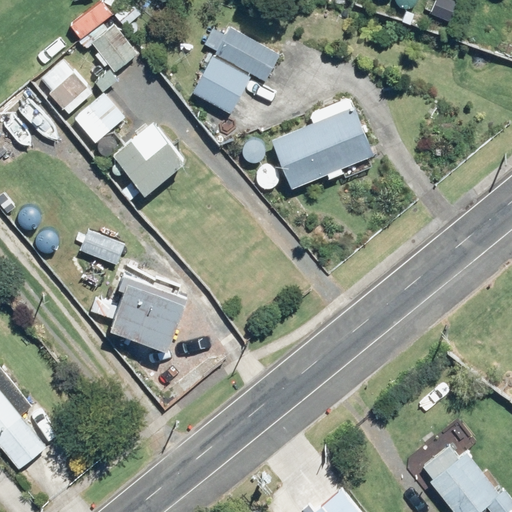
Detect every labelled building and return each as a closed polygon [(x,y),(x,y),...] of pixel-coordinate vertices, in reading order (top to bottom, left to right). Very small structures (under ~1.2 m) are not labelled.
[(113,10),(105,0),(96,0),(71,20),(81,34),(113,10)] [(473,0),(452,0),(452,14),(473,15),(473,0)] [(131,1),(116,13),(127,26),(142,14),(131,1)] [(139,52),(115,24),(109,29),(103,21),(81,39),(88,48),(95,42),(102,50),(97,54),(106,65),(110,61),(117,70),(139,52)] [(283,55),(232,27),(228,34),(215,26),(206,43),(219,50),(217,54),(268,81),(283,55)] [(193,91),(233,112),(254,74),(215,53),(193,91)] [(94,91),(65,59),(40,81),(70,114),(94,91)] [(110,68),(97,80),(106,90),(120,79),(110,68)] [(76,116),(97,142),(128,117),(107,92),(76,116)] [(317,122),(275,139),(295,187),(329,173),(331,179),(347,173),(344,167),(376,154),(351,97),(313,113),(317,122)] [(148,195),(186,163),(154,123),(115,155),(148,195)] [(250,156),(253,159),(256,161),(260,161),(264,160),(267,157),(270,154),(271,150),(270,146),(268,142),(265,140),(262,138),(258,138),(255,138),(252,140),(249,143),(248,146),(247,149),(248,153),(250,156)] [(261,182),(264,184),(268,186),(272,186),(276,185),(279,183),(281,179),(282,175),(282,171),(280,168),(277,165),(273,163),(270,163),(266,164),(263,165),(261,168),(259,171),(259,175),(259,178),(261,182)] [(123,191),(130,200),(141,192),(133,182),(123,191)] [(26,221),(29,223),(33,225),(37,225),(41,224),(44,222),(46,218),(47,214),(47,210),(45,207),(42,204),(38,202),(35,202),(31,203),(28,204),(26,207),(24,210),(24,214),(24,217),(26,221)] [(72,236),(88,220),(72,205),(57,221),(72,236)] [(45,246),(48,249),(51,250),(55,251),(59,249),(63,247),(65,243),(66,240),(65,236),(63,232),(61,229),(57,227),(53,227),(50,228),(47,230),(44,232),(43,235),(42,239),(43,242),(45,246)] [(83,249),(118,264),(126,243),(91,228),(83,249)] [(114,331),(170,351),(190,298),(127,275),(122,289),(129,291),(123,307),(96,297),(92,310),(119,319),(114,331)] [(24,416),(0,387),(0,439),(27,470),(42,457),(15,424),(24,416)] [(433,481),(456,511),(480,511),(489,506),(494,511),(508,511),(511,509),(511,492),(510,490),(504,494),(471,451),(462,458),(452,445),(426,466),(436,478),(433,481)] [(362,511),(343,489),(315,511),(362,511)]
